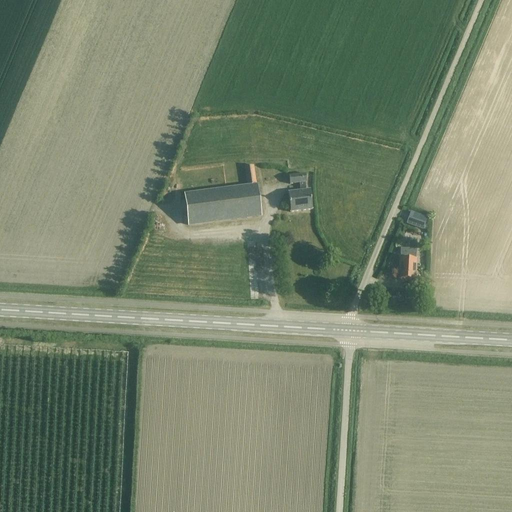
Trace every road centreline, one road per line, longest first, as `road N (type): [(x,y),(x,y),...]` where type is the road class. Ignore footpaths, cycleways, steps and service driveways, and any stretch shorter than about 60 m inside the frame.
road 1 (unclassified): [(349,332),(352,307),(482,0)]
road 2 (secondary): [(349,332),(0,308)]
road 3 (unclassified): [(339,511),(349,332)]
road 4 (secondary): [(511,340),(349,332)]
